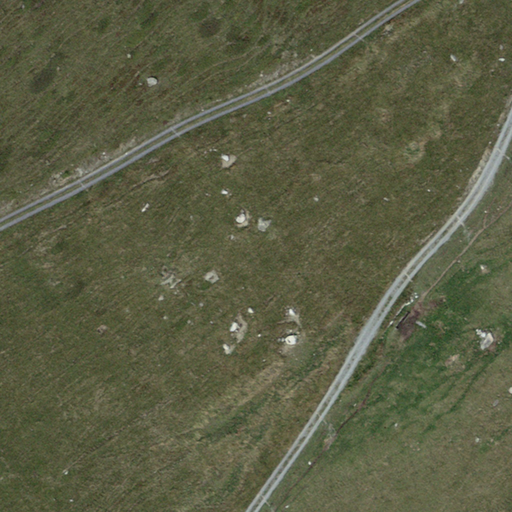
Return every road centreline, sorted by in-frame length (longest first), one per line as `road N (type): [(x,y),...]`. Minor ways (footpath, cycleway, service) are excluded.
road 1 (track): [(410,0),(320,62),(0,235)]
road 2 (track): [(252,511),(395,289),(479,189),(511,124)]
